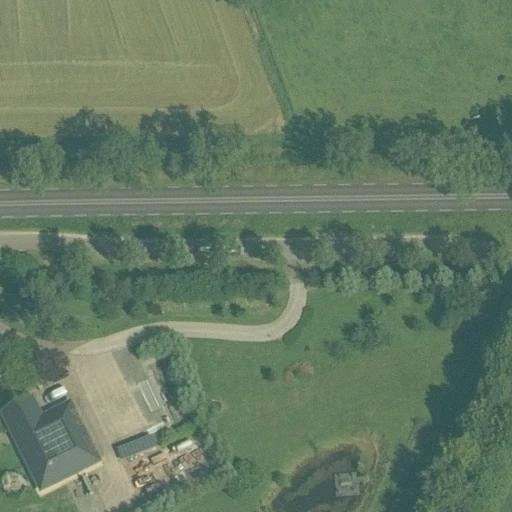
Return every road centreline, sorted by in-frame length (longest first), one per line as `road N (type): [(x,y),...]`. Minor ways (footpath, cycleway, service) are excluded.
road 1 (unclassified): [(0,243),(131,253),(464,246),(511,257)]
road 2 (primary): [(0,204),(511,195)]
road 3 (unclassified): [(454,511),(511,386)]
